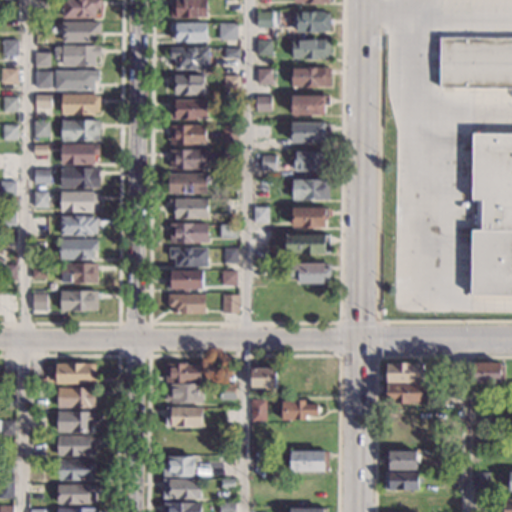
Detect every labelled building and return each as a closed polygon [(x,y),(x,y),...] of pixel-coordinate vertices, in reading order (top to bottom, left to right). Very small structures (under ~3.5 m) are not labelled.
[(101,0),(101,9),(96,9),(96,18),(62,18),(62,0),(101,0)] [(207,0),(207,18),(170,18),(170,0),(207,0)] [(238,0),(238,14),(224,14),(224,0),(238,0)] [(324,14),(330,14),(330,31),(324,31),(324,33),(296,33),(296,11),(324,12),(324,14)] [(18,28),(4,28),(4,12),(18,13),(18,28)] [(272,28),(256,28),(256,13),(272,13),(272,28)] [(49,34),(35,34),(35,23),(49,23),(49,34)] [(100,33),(95,33),(95,43),(62,43),(62,23),(100,23),(100,33)] [(206,42),(192,42),(192,44),(185,44),(185,43),(175,43),(175,33),(170,33),(170,23),(206,23),(206,42)] [(237,41),(219,41),(219,24),(237,24),(237,41)] [(511,87),(440,87),(441,37),(511,37),(511,87)] [(18,40),(18,56),(2,56),(2,40),(18,40)] [(330,59),(316,59),(316,60),(306,60),(306,59),(292,59),(292,40),(330,41),(330,59)] [(272,56),(256,56),(256,41),(271,41),(272,56)] [(100,56),(95,56),(95,67),(62,67),(62,60),(55,60),(55,48),(62,48),(62,46),(100,46),(100,56)] [(208,69),(175,70),(174,59),(169,59),(169,48),(208,48),(208,69)] [(239,58),(224,58),(224,48),(239,48),(239,58)] [(49,67),(34,67),(34,53),(50,53),(49,67)] [(329,87),(315,87),(315,88),(304,88),(304,87),(291,87),(291,68),(329,68),(329,87)] [(18,84),(0,85),(0,69),(17,69),(18,84)] [(272,85),(256,85),(256,69),(272,69),(272,85)] [(86,71),(99,71),(99,81),(95,81),(95,91),(86,91),(86,92),(75,92),(75,91),(55,91),(54,71),(75,71),(75,70),(86,70),(86,71)] [(52,88),(35,87),(35,72),(52,72),(52,88)] [(239,91),(224,91),(224,75),(239,75),(239,91)] [(204,94),(191,95),(191,96),(182,96),(182,94),(173,94),(173,85),(169,85),(169,76),(203,76),(204,94)] [(95,97),(100,97),(99,113),(94,113),(94,116),(61,115),(61,94),(95,95),(95,97)] [(51,107),(35,107),(35,96),(51,95),(51,107)] [(271,112),(255,112),(255,96),(271,96),(271,112)] [(330,107),(324,107),(324,115),(291,116),(291,96),(330,96),(330,107)] [(18,112),(2,112),(2,97),(17,97),(18,112)] [(207,119),(194,119),(194,121),(183,121),(183,119),(170,119),(169,100),(207,100),(207,119)] [(99,141),(61,141),(61,121),(99,121),(99,141)] [(49,137),(33,137),(33,122),(49,122),(49,137)] [(270,139),(255,140),(254,124),(270,124),(270,139)] [(330,134),(324,134),(324,143),(291,143),(291,124),(330,124),(330,134)] [(17,140),(2,140),(2,125),(17,125),(17,140)] [(206,144),(191,144),(191,145),(182,146),(182,145),(169,145),(169,126),(206,126),(206,144)] [(237,141),(223,141),(223,126),(237,126),(237,141)] [(473,134),(511,134),(511,292),(470,292),(471,230),(483,230),(483,198),(473,198),(473,134)] [(99,155),(94,155),(94,165),(60,165),(60,144),(99,145),(99,155)] [(47,155),(33,155),(33,146),(47,146),(47,155)] [(206,169),(192,169),(192,170),(182,170),(182,169),(170,169),(170,150),(205,150),(206,169)] [(237,161),(222,160),(222,151),(237,151),(237,161)] [(329,171),(293,171),(293,164),(291,164),(291,159),(293,159),(293,152),(329,152),(329,171)] [(276,157),(275,172),(260,171),(261,156),(276,157)] [(99,189),(60,189),(60,169),(99,168),(99,189)] [(50,184),(34,184),(34,170),(50,170),(50,184)] [(206,194),(192,194),(192,195),(183,195),(183,194),(168,194),(168,175),(206,175),(206,194)] [(238,175),(237,192),(223,191),(224,175),(238,175)] [(329,200),(292,200),(292,180),(329,180),(329,200)] [(16,197),(0,197),(0,181),(16,181),(16,197)] [(93,194),(98,194),(98,210),(93,210),(93,213),(60,213),(60,192),(93,192),(93,194)] [(47,208),(33,208),(33,193),(34,193),(47,193),(47,208)] [(207,218),(193,218),(193,220),(183,220),(183,219),(174,219),(174,208),(169,208),(169,199),(207,199),(207,218)] [(268,223),(253,223),(253,208),(268,207),(268,223)] [(328,217),(324,217),(324,227),(320,227),(320,229),(300,229),(300,227),(292,227),(292,208),(328,208),(328,217)] [(15,225),(1,225),(1,210),(15,210),(15,225)] [(93,216),(93,219),(97,219),(97,234),(93,234),(93,236),(60,236),(60,216),(93,216)] [(208,243),(193,243),(193,245),(183,245),(183,243),(169,244),(169,224),(208,224),(208,243)] [(237,239),(220,239),(220,225),(237,225),(237,239)] [(330,254),(320,254),(320,255),(300,255),(301,254),(286,254),(286,235),(330,236),(330,254)] [(48,240),(48,256),(32,255),(32,240),(48,240)] [(97,250),(94,250),(94,260),(60,260),(60,240),(97,240),(97,250)] [(207,248),(207,267),(174,268),(174,258),(169,258),(169,248),(207,248)] [(236,263),(223,263),(223,248),(237,249),(236,263)] [(97,283),(85,283),(85,284),(74,284),(74,283),(61,283),(60,264),(97,264),(97,283)] [(330,283),(298,283),(298,277),(290,277),(290,264),(330,264),(330,283)] [(16,280),(1,280),(1,265),(16,265),(16,280)] [(47,279),(31,279),(31,265),(47,265),(47,279)] [(202,271),(202,290),(190,290),(190,293),(184,293),(184,289),(166,289),(166,278),(170,278),(170,271),(202,271)] [(236,286),(221,286),(221,271),(236,271),(236,286)] [(97,311),(84,311),(84,312),(73,312),(73,311),(60,310),(60,292),(97,292),(97,311)] [(46,293),(33,293),(33,310),(47,309),(46,293)] [(205,314),(172,315),(172,308),(167,308),(167,295),(205,294),(205,314)] [(239,296),(238,313),(221,313),(222,295),(239,296)] [(423,365),(423,384),(383,383),(383,365),(394,365),(394,363),(423,365)] [(500,366),(504,366),(504,381),(501,381),(501,384),(473,384),(473,363),(500,363),(500,366)] [(95,385),(56,385),(56,364),(95,364),(95,385)] [(186,366),(201,366),(201,382),(187,382),(187,383),(166,383),(166,364),(186,364),(186,366)] [(236,382),(221,382),(221,368),(236,368),(236,382)] [(275,389),(264,389),(264,395),(250,395),(250,369),(275,369),(275,389)] [(202,403),(170,403),(170,402),(166,402),(166,385),(170,385),(202,384),(202,403)] [(235,400),(220,400),(220,384),(235,384),(235,400)] [(422,403),(409,403),(409,404),(394,404),(394,403),(383,403),(383,384),(422,384),(422,403)] [(95,408),(57,408),(57,388),(95,388),(95,408)] [(46,398),(31,399),(31,389),(46,389),(46,398)] [(16,407),(1,408),(1,399),(0,399),(0,393),(16,393),(16,407)] [(266,421),(250,421),(250,400),(266,400),(266,421)] [(305,403),(317,404),(316,416),(305,416),(305,421),(281,421),(282,402),(305,402),(305,403)] [(202,426),(166,426),(166,408),(202,408),(202,426)] [(495,425),(479,425),(479,410),(496,410),(495,425)] [(91,414),(95,414),(95,422),(91,422),(91,432),(57,432),(57,412),(91,412),(91,414)] [(0,421),(15,421),(15,435),(0,435),(0,421)] [(200,451),(168,451),(168,441),(163,441),(163,432),(200,432),(200,451)] [(90,438),(95,438),(95,455),(90,455),(90,457),(57,457),(57,436),(90,436),(90,438)] [(44,447),(30,447),(30,437),(44,437),(44,447)] [(14,473),(0,472),(0,449),(14,449),(14,473)] [(328,472),(290,472),(290,452),(294,452),(328,452),(328,472)] [(416,470),(388,470),(388,452),(416,452),(416,470)] [(195,477),(163,477),(163,457),(195,457),(195,477)] [(95,471),(89,471),(89,480),(57,480),(57,460),(95,460),(95,471)] [(419,476),(422,476),(422,483),(418,483),(418,490),(384,490),(384,473),(419,473),(419,476)] [(489,488),(473,488),(473,473),(489,473),(489,488)] [(0,477),(14,478),(13,499),(0,499),(0,477)] [(235,489),(221,489),(220,479),(235,479),(235,489)] [(201,499),(163,499),(163,480),(201,480),(201,499)] [(90,486),(95,486),(95,504),(90,504),(90,505),(57,505),(57,485),(90,485),(90,486)] [(503,511),(511,511),(511,499),(504,499),(503,511)] [(201,511),(163,511),(163,503),(201,504),(201,511)] [(235,511),(219,511),(219,503),(235,503),(235,511)]
